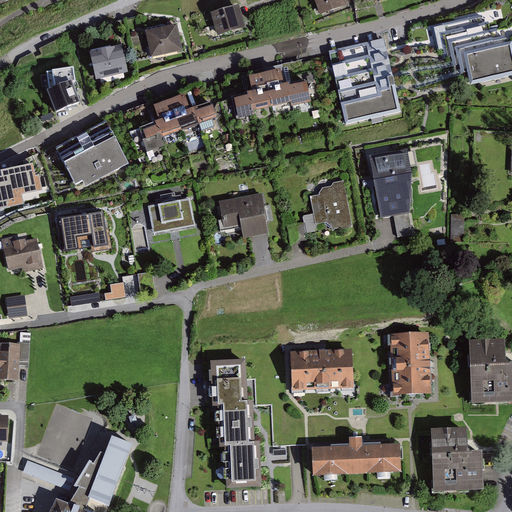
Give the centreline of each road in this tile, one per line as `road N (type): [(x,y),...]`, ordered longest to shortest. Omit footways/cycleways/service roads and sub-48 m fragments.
road 1 (residential): [(25,148),(162,78),(461,0)]
road 2 (residential): [(177,511),(189,297)]
road 3 (residential): [(0,407),(22,408),(13,511)]
